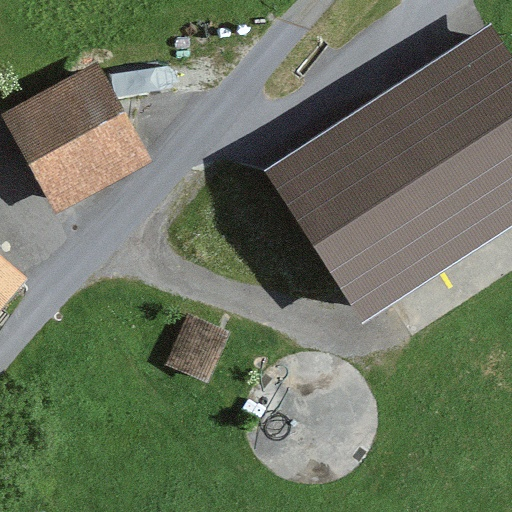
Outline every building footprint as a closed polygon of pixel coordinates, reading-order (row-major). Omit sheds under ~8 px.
[(511,30),(300,166),(398,318),(511,245),(511,30)] [(119,62),(29,112),(79,203),(170,153),(119,62)] [(0,128),(0,158),(15,146),(0,128)] [(0,234),(0,335),(49,273),(0,234)] [(198,302),(178,351),(219,368),(240,319),(198,302)]
